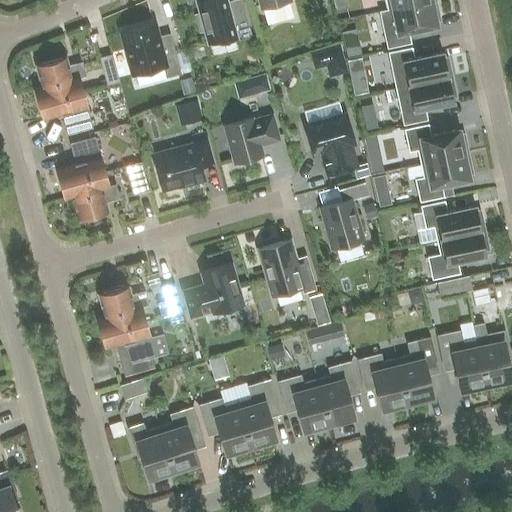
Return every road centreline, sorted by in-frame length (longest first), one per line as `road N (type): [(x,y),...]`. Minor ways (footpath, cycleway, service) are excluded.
road 1 (residential): [(182,511),(511,422)]
road 2 (residential): [(0,270),(62,511)]
road 3 (residential): [(110,511),(49,270)]
road 4 (residential): [(49,270),(278,206)]
road 5 (residential): [(49,270),(0,94)]
road 6 (residential): [(511,178),(474,0)]
